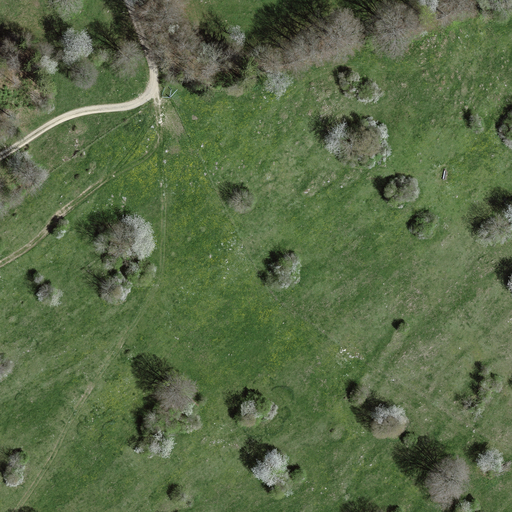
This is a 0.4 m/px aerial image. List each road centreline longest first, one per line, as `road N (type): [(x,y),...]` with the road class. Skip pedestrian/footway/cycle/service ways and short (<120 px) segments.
road 1 (track): [(150,92),(164,146),(161,260),(139,313),(15,511)]
road 2 (track): [(164,146),(110,175),(0,265)]
road 3 (track): [(150,92),(134,104),(60,118),(0,156)]
